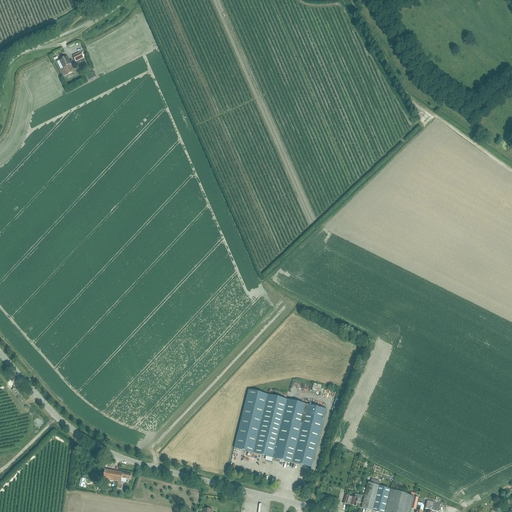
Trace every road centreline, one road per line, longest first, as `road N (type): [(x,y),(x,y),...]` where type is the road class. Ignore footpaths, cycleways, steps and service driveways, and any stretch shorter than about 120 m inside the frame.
road 1 (tertiary): [(333,511),(89,442),(0,353)]
road 2 (track): [(511,170),(408,98),(351,0)]
road 3 (unclassified): [(0,98),(8,61),(123,0)]
